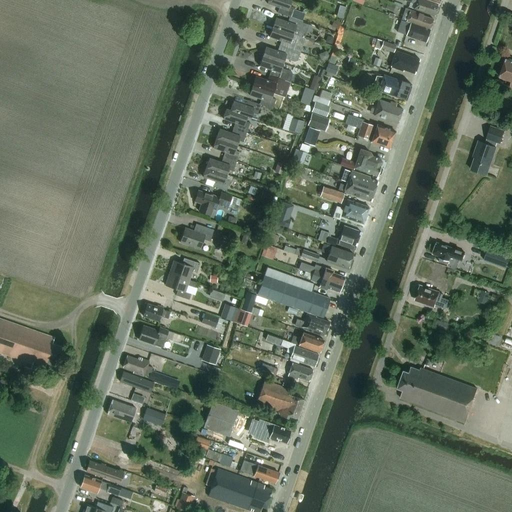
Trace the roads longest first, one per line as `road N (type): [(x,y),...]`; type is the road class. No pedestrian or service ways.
road 1 (tertiary): [(278,511),(453,0)]
road 2 (residential): [(397,313),(505,0)]
road 3 (residential): [(127,309),(232,0)]
road 4 (residential): [(54,511),(127,309)]
